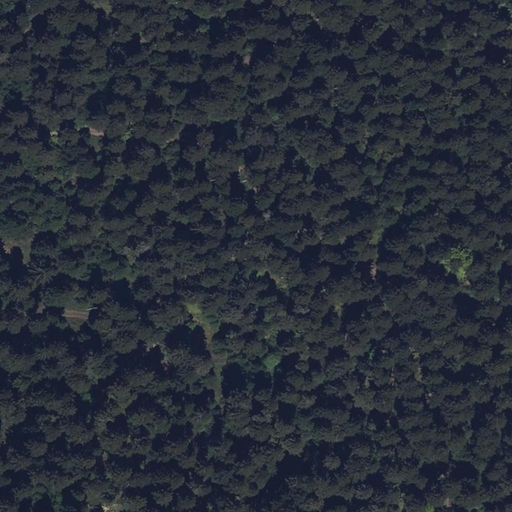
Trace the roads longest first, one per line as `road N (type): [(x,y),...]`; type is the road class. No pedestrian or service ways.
road 1 (track): [(0,117),(203,145),(240,164),(308,228),(359,256),(427,350),(443,449),(442,511)]
road 2 (track): [(409,0),(478,35),(511,77)]
